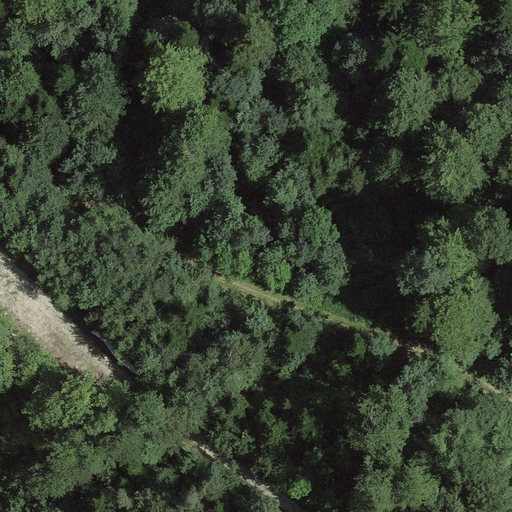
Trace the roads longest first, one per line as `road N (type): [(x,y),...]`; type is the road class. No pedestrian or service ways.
road 1 (track): [(511,403),(451,368),(206,272),(0,149)]
road 2 (track): [(0,251),(125,376),(297,511)]
